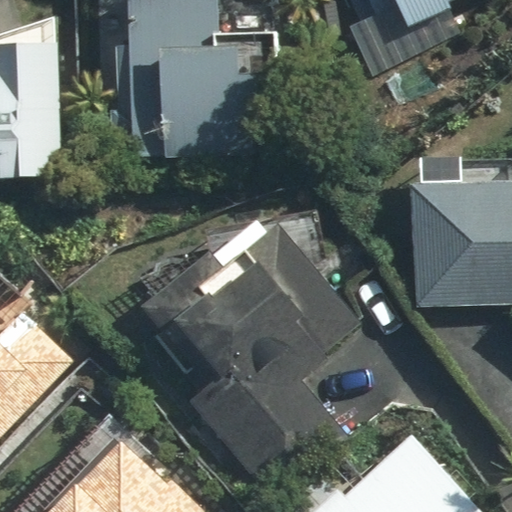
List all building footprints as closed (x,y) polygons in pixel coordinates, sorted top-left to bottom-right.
[(149,0),(150,145),(305,145),(305,62),(264,62),(264,33),(241,33),(240,0),(149,0)] [(369,0),(389,38),(466,0),(369,0)] [(76,34),(12,35),(13,57),(0,56),(0,162),(78,161),(76,34)] [(511,171),(436,171),(435,294),(511,296),(511,171)] [(245,256),(231,238),(149,301),(219,393),(203,405),(268,488),(350,425),(311,374),(383,319),(300,213),(245,256)] [(0,276),(0,448),(86,367),(0,276)] [(330,511),(511,511),(431,423),(330,511)] [(215,511),(142,436),(63,511),(215,511)]
